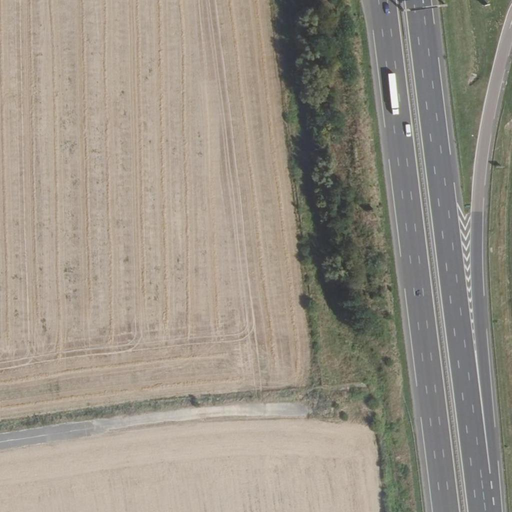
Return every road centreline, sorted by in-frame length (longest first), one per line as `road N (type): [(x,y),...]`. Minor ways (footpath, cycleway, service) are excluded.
road 1 (motorway): [(382,0),(445,511)]
road 2 (motorway): [(479,498),(418,0)]
road 3 (motorway): [(479,498),(495,474),(475,269),(479,172),(511,21)]
road 4 (unclassified): [(0,442),(216,411),(290,411)]
